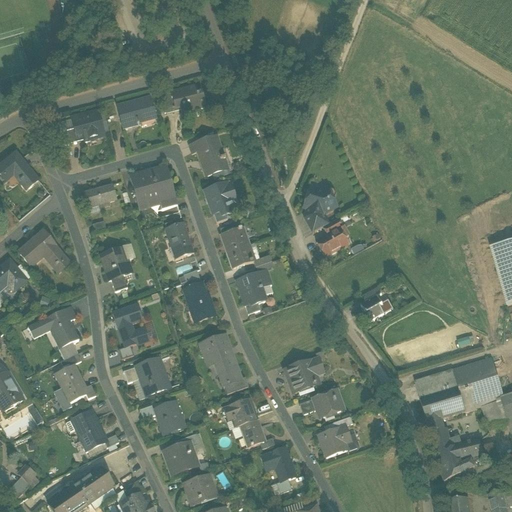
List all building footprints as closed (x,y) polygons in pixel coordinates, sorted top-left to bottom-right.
[(181,112),(182,115),(189,113),(188,111),(188,109),(194,107),(194,109),(196,109),(196,108),(205,106),(202,95),(198,96),(195,88),(170,95),(170,96),(171,99),(170,100),(173,111),(180,109),(181,112)] [(161,98),(166,116),(174,114),(173,111),(170,100),(171,99),(170,96),(161,98)] [(117,109),(120,120),(128,118),(131,129),(130,124),(136,122),(137,127),(137,128),(139,127),(138,125),(155,120),(149,101),(117,109)] [(85,143),(85,144),(87,144),(87,142),(103,138),(97,115),(72,121),(75,132),(73,132),(75,141),(84,139),(85,143)] [(123,131),(131,129),(128,118),(120,120),(123,131)] [(59,136),(62,149),(76,145),(75,141),(73,132),(59,136)] [(197,154),(206,179),(222,174),(227,172),(227,171),(231,170),(227,160),(225,160),(225,159),(223,160),(216,139),(189,148),(192,156),(197,154)] [(19,184),(26,192),(38,182),(15,155),(0,167),(0,176),(3,181),(14,172),(21,181),(19,182),(20,183),(19,184)] [(130,179),(139,212),(149,209),(148,204),(158,201),(160,206),(175,202),(165,169),(150,173),(151,176),(146,177),(145,175),(130,179)] [(224,213),(226,217),(237,213),(233,214),(227,197),(231,196),(227,186),(217,190),(216,188),(204,192),(206,199),(207,199),(213,216),(212,216),(213,217),(224,213)] [(83,196),(88,210),(116,202),(112,187),(83,196)] [(311,216),(314,222),(322,217),(336,209),(331,201),(334,200),(335,196),(332,192),(329,191),(326,192),(326,191),(321,194),(314,192),(313,197),(307,195),(304,197),(302,202),(304,206),(310,208),(308,212),(311,216)] [(233,214),(237,213),(231,196),(227,197),(233,214)] [(148,204),(149,209),(160,206),(158,201),(148,204)] [(160,206),(161,212),(176,207),(175,202),(160,206)] [(511,206),(481,215),(491,250),(511,243),(511,206)] [(213,217),(216,226),(227,222),(226,217),(224,213),(213,217)] [(491,250),(481,215),(470,219),(496,311),(508,308),(491,250)] [(314,234),(322,229),(327,226),(322,217),(314,222),(311,216),(306,219),(314,234)] [(345,216),(338,220),(343,230),(351,226),(345,216)] [(313,235),(314,234),(306,219),(304,220),(313,235)] [(338,220),(327,226),(322,229),(327,238),(336,233),(336,234),(340,232),(343,230),(338,220)] [(92,226),(94,233),(105,230),(103,223),(92,226)] [(171,247),(176,262),(193,256),(188,241),(187,241),(182,226),(164,232),(167,241),(173,239),(175,246),(171,247)] [(220,231),(222,237),(233,233),(231,227),(220,231)] [(226,245),(229,254),(247,248),(249,248),(247,241),(245,242),(241,230),(233,233),(222,237),(221,237),(223,245),(224,245),(226,245)] [(348,245),(340,232),(336,234),(344,247),(348,245)] [(43,233),(32,242),(34,245),(45,236),(43,233)] [(316,244),(324,259),(330,255),(332,256),(336,254),(335,252),(344,247),(336,234),(336,233),(327,238),(316,244)] [(18,254),(31,268),(43,258),(46,256),(56,267),(65,260),(55,248),(45,236),(34,245),(32,242),(18,254)] [(511,243),(491,250),(508,308),(511,306),(511,243)] [(350,251),(353,256),(363,251),(361,247),(357,247),(350,251)] [(232,272),(253,264),(249,254),(247,248),(229,254),(226,256),(232,272)] [(100,258),(108,283),(110,282),(123,278),(131,275),(123,250),(100,258)] [(255,252),(249,254),(253,264),(254,263),(259,262),(255,252)] [(46,256),(43,258),(53,269),(56,267),(46,256)] [(253,264),(255,270),(271,264),(269,258),(259,262),(254,263),(253,264)] [(53,269),(58,274),(69,265),(65,260),(56,267),(53,269)] [(0,291),(7,286),(13,281),(15,283),(14,284),(17,287),(18,286),(20,288),(27,282),(9,262),(0,269),(0,291)] [(265,304),(263,299),(260,291),(269,288),(271,287),(266,272),(236,283),(242,299),(243,298),(245,307),(246,308),(250,306),(251,309),(257,306),(265,304)] [(183,278),(185,284),(199,280),(196,273),(183,278)] [(110,282),(115,294),(127,290),(123,278),(110,282)] [(201,286),(199,280),(185,284),(181,286),(183,292),(201,286)] [(14,293),(20,288),(18,286),(17,287),(14,284),(15,283),(13,281),(7,286),(14,293)] [(194,311),(198,325),(215,319),(210,302),(208,303),(201,286),(183,292),(190,312),(194,311)] [(272,296),(269,288),(260,291),(263,299),(272,296)] [(373,298),(371,294),(362,299),(365,305),(375,300),(373,298)] [(363,318),(367,325),(384,316),(380,309),(383,308),(382,306),(377,298),(375,300),(365,305),(361,307),(366,316),(363,318)] [(380,309),(384,316),(393,311),(388,303),(382,306),(383,308),(380,309)] [(244,307),(248,317),(259,313),(257,306),(251,309),(250,306),(246,308),(245,307),(244,307)] [(125,350),(125,351),(130,349),(136,347),(133,336),(129,326),(128,324),(141,319),(137,307),(112,316),(117,331),(118,331),(125,350)] [(65,319),(68,325),(76,321),(70,309),(58,315),(61,321),(65,319)] [(195,326),(198,325),(194,311),(190,312),(195,326)] [(33,341),(50,333),(51,333),(48,327),(61,321),(58,315),(27,330),(33,341)] [(65,319),(61,321),(48,327),(51,333),(50,333),(55,343),(57,342),(62,351),(70,346),(78,343),(75,336),(73,337),(68,325),(65,319)] [(145,331),(133,336),(136,347),(149,343),(145,331)] [(216,367),(223,389),(224,389),(241,382),(241,381),(231,356),(230,356),(224,338),(199,347),(205,364),(213,361),(216,367)] [(58,353),(63,363),(76,357),(70,346),(62,351),(58,353)] [(118,353),(122,362),(133,358),(130,349),(125,351),(125,350),(118,353)] [(318,361),(316,355),(301,360),(303,366),(318,361)] [(77,357),(76,357),(63,363),(60,365),(63,370),(68,367),(70,370),(73,368),(81,364),(77,357)] [(465,414),(481,409),(504,402),(503,400),(491,360),(453,372),(458,391),(465,414)] [(208,370),(216,367),(213,361),(205,364),(208,370)] [(284,373),(292,395),(315,387),(311,375),(322,371),(318,361),(303,366),(284,373)] [(140,379),(146,398),(168,390),(158,362),(136,370),(137,372),(135,373),(137,380),(140,379)] [(54,396),(63,415),(71,411),(69,407),(85,399),(86,399),(82,392),(79,385),(81,384),(73,368),(70,370),(54,377),(54,378),(57,377),(64,391),(61,392),(54,396)] [(123,375),(127,387),(138,382),(137,380),(135,373),(134,370),(123,375)] [(414,383),(420,402),(458,391),(453,372),(414,383)] [(22,404),(7,378),(5,377),(4,377),(2,378),(0,376),(0,405),(3,411),(12,406),(13,409),(22,404)] [(54,378),(61,392),(64,391),(57,377),(54,378)] [(224,389),(227,397),(248,389),(245,380),(241,381),(241,382),(224,389)] [(85,399),(87,403),(96,399),(90,388),(82,392),(86,399),(85,399)] [(420,402),(427,425),(441,421),(465,414),(458,391),(420,402)] [(333,401),(339,399),(337,392),(331,394),(333,401)] [(320,410),(323,420),(338,415),(337,414),(344,411),(339,399),(333,401),(331,394),(311,402),(311,403),(314,412),(315,412),(320,410)] [(511,397),(503,400),(504,402),(481,409),(489,434),(508,429),(511,437),(511,436),(511,397)] [(236,431),(239,430),(256,423),(255,418),(250,403),(244,405),(243,404),(223,411),(225,417),(232,421),(233,424),(236,431)] [(299,407),(303,417),(315,413),(315,412),(314,412),(311,403),(299,407)] [(0,405),(0,413),(1,416),(13,409),(12,406),(3,411),(0,405)] [(155,413),(164,436),(183,430),(174,406),(155,413)] [(139,413),(143,423),(155,418),(151,409),(139,413)] [(70,425),(71,425),(75,434),(76,434),(94,425),(96,424),(91,414),(70,425)] [(228,425),(233,424),(232,421),(225,417),(228,425)] [(333,426),(335,432),(344,429),(352,426),(349,420),(333,426)] [(427,425),(430,435),(444,430),(441,421),(427,425)] [(258,423),(256,423),(239,430),(246,451),(260,446),(265,444),(258,423)] [(70,436),(75,434),(71,425),(65,427),(70,436)] [(101,439),(94,425),(76,434),(87,455),(85,455),(86,456),(104,447),(106,446),(105,443),(103,438),(101,439)] [(318,438),(326,460),(346,453),(343,442),(348,440),(344,429),(335,432),(318,438)] [(448,442),(444,430),(430,435),(435,455),(450,450),(448,442)] [(175,445),(177,450),(189,446),(191,450),(198,447),(195,438),(175,445)] [(104,447),(106,452),(118,446),(115,439),(105,443),(106,446),(104,447)] [(450,450),(461,446),(459,439),(448,442),(450,450)] [(260,446),(262,452),(274,448),(272,441),(265,444),(260,446)] [(435,455),(444,483),(475,470),(472,462),(469,464),(468,461),(484,457),(482,450),(480,442),(461,446),(450,450),(435,455)] [(163,456),(171,478),(172,478),(171,476),(187,471),(188,472),(197,469),(191,450),(189,446),(177,450),(163,456)] [(484,457),(485,461),(497,458),(493,446),(482,450),(484,457)] [(285,451),(270,456),(274,469),(280,485),(287,483),(295,480),(285,451)] [(265,472),(274,469),(270,456),(260,460),(265,472)] [(21,481),(9,494),(8,495),(10,497),(17,503),(30,489),(27,487),(32,481),(34,479),(25,470),(18,478),(21,481)] [(82,511),(111,492),(98,474),(50,508),(52,511),(82,511)] [(191,509),(200,506),(201,506),(200,503),(215,498),(208,478),(183,487),(191,509)] [(30,489),(31,491),(37,485),(32,481),(27,487),(30,489)] [(276,486),(280,497),(291,493),(287,483),(280,485),(276,486)] [(122,495),(127,505),(139,499),(133,487),(122,495)] [(0,503),(2,505),(10,497),(8,495),(9,494),(2,488),(0,489),(0,503)] [(487,491),(488,498),(500,496),(499,490),(487,491)] [(511,511),(511,493),(503,496),(506,511),(511,511)] [(127,505),(122,495),(115,500),(119,508),(127,505)] [(488,498),(491,511),(506,511),(503,496),(500,496),(488,498)] [(216,501),(215,498),(200,503),(201,506),(200,506),(201,507),(216,501)] [(150,511),(147,506),(143,508),(139,499),(127,505),(119,508),(120,511),(150,511)] [(447,503),(448,511),(470,511),(468,500),(447,503)]
